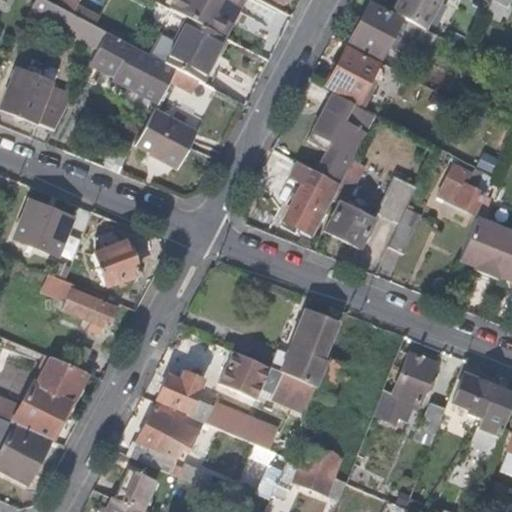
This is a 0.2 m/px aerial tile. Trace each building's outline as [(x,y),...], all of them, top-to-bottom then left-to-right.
[(41,0),(34,0),(26,14),(95,49),(104,33),(71,15),(41,0)] [(59,0),(56,6),(71,14),(77,0),(59,0)] [(243,15),(249,0),(180,0),(174,13),(183,18),(223,38),(236,11),(243,15)] [(401,0),(394,14),(402,19),(415,26),(426,31),(441,0),(401,0)] [(492,0),(491,2),(504,9),(508,0),(492,0)] [(415,26),(402,19),(400,22),(369,5),(349,44),(380,61),(390,44),(395,47),(404,32),(411,35),(415,26)] [(212,70),(228,41),(223,38),(183,18),(160,63),(173,69),(205,86),(212,70)] [(157,104),(167,83),(173,69),(160,63),(104,33),(95,49),(87,65),(110,76),(109,79),(157,104)] [(371,91),(380,72),(376,70),(377,67),(345,51),(330,79),(325,88),(357,105),(366,88),(371,91)] [(0,98),(0,111),(52,133),(66,107),(41,97),(47,82),(12,68),(0,98)] [(206,104),(213,90),(209,88),(205,86),(173,69),(167,83),(206,104)] [(205,86),(209,88),(216,72),(212,70),(205,86)] [(352,106),(331,95),(323,111),(344,122),(352,106)] [(154,109),(135,144),(177,166),(196,131),(154,109)] [(355,158),(366,136),(354,131),(354,132),(350,130),(352,126),(344,122),(323,111),(306,144),(325,154),(318,171),(336,180),(348,155),(355,158)] [(341,183),(351,164),(355,158),(348,155),(336,180),(341,183)] [(281,222),(312,238),(330,204),(339,188),(294,164),(286,178),(300,186),(281,222)] [(339,188),(330,204),(338,208),(324,236),(359,252),(373,224),(344,209),(364,170),(351,164),(341,183),(339,188)] [(483,195),(486,196),(493,180),(471,169),(467,177),(449,168),(435,198),(473,215),(483,195)] [(61,236),(69,216),(25,200),(11,236),(29,242),(36,226),(61,236)] [(408,202),(387,248),(403,256),(424,210),(408,202)] [(471,234),(511,251),(511,230),(478,217),(471,234)] [(511,251),(471,234),(461,259),(476,265),(475,267),(506,280),(507,278),(511,279),(511,251)] [(127,249),(124,239),(89,253),(103,286),(136,272),(134,265),(135,264),(128,249),(127,249)] [(107,327),(114,306),(67,288),(60,309),(107,327)] [(316,389),(321,376),(315,375),(335,322),(304,310),(279,373),(316,389)] [(305,416),(314,393),(316,389),(279,373),(233,352),(219,384),(255,400),(260,389),(273,395),(270,401),(305,416)] [(392,394),(383,390),(373,414),(388,421),(391,415),(405,420),(409,408),(412,410),(431,363),(408,354),(392,394)] [(48,441),(84,372),(44,355),(37,369),(43,372),(37,386),(31,383),(12,425),(47,440),(48,441)] [(187,413),(186,416),(204,424),(212,407),(194,399),(201,381),(183,373),(180,382),(167,376),(157,400),(187,413)] [(451,400),(447,398),(444,406),(455,411),(458,403),(482,414),(493,388),(461,375),(451,400)] [(511,404),(511,396),(493,388),(482,414),(476,426),(499,436),(511,404)] [(212,407),(204,424),(245,441),(266,451),(276,428),(213,402),(212,407)] [(186,416),(154,403),(134,448),(174,465),(176,460),(173,458),(184,434),(200,442),(208,425),(204,424),(186,416)] [(435,426),(443,407),(431,403),(421,427),(417,428),(413,440),(427,446),(435,426)] [(455,411),(444,406),(443,407),(435,426),(451,431),(456,416),(453,414),(455,411)] [(0,420),(0,472),(26,485),(45,449),(43,448),(47,440),(12,425),(0,420)] [(288,457),(292,446),(276,439),(270,452),(287,460),(288,457)] [(287,460),(270,452),(266,451),(245,441),(239,454),(242,455),(240,461),(245,463),(247,457),(269,467),(260,486),(243,479),(240,489),(267,500),(268,499),(275,483),(287,460)] [(301,462),(334,476),(340,460),(308,446),(301,462)] [(174,465),(134,448),(129,457),(177,478),(182,468),(174,465)] [(337,501),(345,482),(334,476),(301,462),(288,457),(287,460),(275,483),(280,485),(290,490),(293,482),(337,501)] [(145,511),(140,509),(154,480),(126,468),(114,498),(110,496),(102,511),(145,511)] [(274,501),(280,485),(275,483),(268,499),(274,501)] [(402,506),(388,500),(383,511),(404,511),(407,508),(402,506)]
